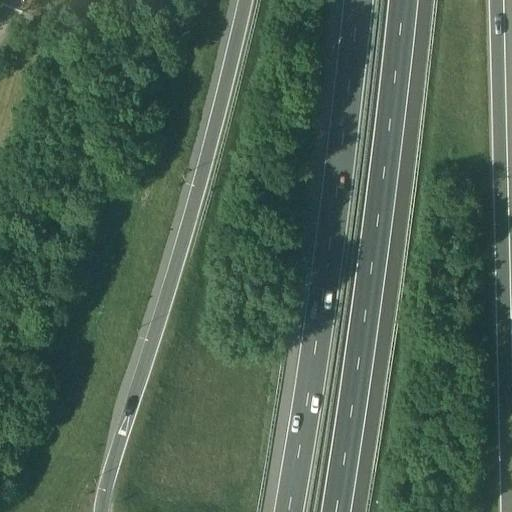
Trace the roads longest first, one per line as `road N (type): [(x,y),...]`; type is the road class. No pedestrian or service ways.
road 1 (motorway): [(243,0),(191,217),(101,511)]
road 2 (motorway): [(356,0),(323,298),(288,511)]
road 3 (motorway): [(337,511),(405,0)]
road 4 (motorway): [(508,511),(495,0)]
